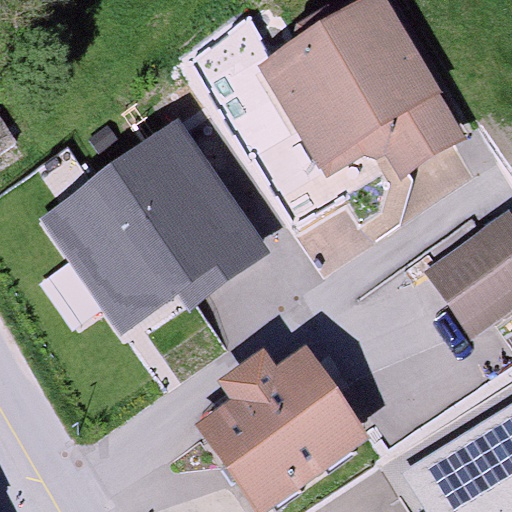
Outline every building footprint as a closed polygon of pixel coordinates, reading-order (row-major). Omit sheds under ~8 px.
[(362,3),(246,66),(307,179),(366,147),(383,179),(441,148),(362,3)] [(0,127),(0,166),(19,152),(0,127)] [(165,147),(46,235),(122,337),(241,249),(165,147)] [(511,231),(510,229),(432,280),(466,332),(511,302),(511,231)] [(302,362),(195,424),(246,511),(269,511),(359,460),(302,362)] [(511,511),(511,427),(410,487),(425,511),(511,511)]
